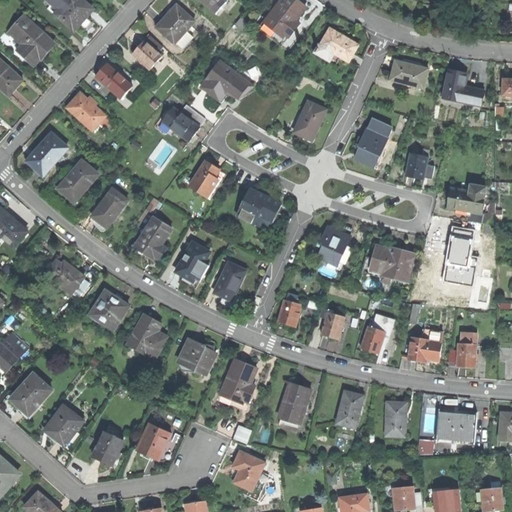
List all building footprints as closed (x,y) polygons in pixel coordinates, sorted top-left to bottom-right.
[(46,0),(59,11),(69,0),(46,0)] [(56,14),(74,31),(84,20),(93,10),(82,0),(69,0),(59,11),(56,14)] [(201,0),(210,8),(217,0),(201,0)] [(223,0),(217,0),(210,8),(215,12),(225,1),(223,0)] [(296,19),(306,6),(298,0),(281,0),(268,18),(265,16),(259,24),(284,43),(300,22),(296,19)] [(175,44),(176,43),(186,31),(195,21),(177,6),(168,16),(157,28),(175,44)] [(36,27),(37,26),(25,15),(10,31),(24,43),(18,49),(35,64),(42,57),(43,58),(50,51),(56,44),(36,27)] [(313,53),(335,65),(340,57),(349,62),(358,46),(342,37),(330,30),(321,46),(318,44),(313,53)] [(186,31),(176,43),(183,50),(194,38),(186,31)] [(151,35),(146,41),(158,52),(163,47),(151,35)] [(158,52),(146,41),(145,41),(140,47),(133,55),(150,70),(162,56),(158,52)] [(0,85),(9,94),(17,86),(23,79),(0,57),(0,85)] [(228,90),(239,98),(250,89),(239,76),(220,61),(201,87),(220,101),(225,94),(228,90)] [(391,80),(424,89),(429,69),(410,65),(396,61),(391,80)] [(96,77),(121,99),(127,93),(121,87),(123,85),(119,81),(123,77),(108,64),(102,70),(96,77)] [(444,95),(461,99),(482,104),(485,90),(464,85),(466,77),(456,74),(449,73),(444,95)] [(253,85),(239,76),(250,89),(253,85)] [(69,108),(94,130),(107,115),(82,93),(76,100),(69,108)] [(155,99),(150,105),(155,109),(160,104),(155,99)] [(303,136),(313,141),(326,110),(309,102),(295,133),(303,136)] [(180,112),(200,127),(206,119),(186,104),(180,112)] [(201,128),(200,127),(180,112),(174,107),(163,122),(190,142),(196,134),(201,128)] [(372,120),(368,130),(388,138),(392,128),(372,120)] [(380,155),(382,151),(383,149),(384,149),(388,138),(368,130),(367,129),(364,136),(363,139),(361,144),(359,148),(360,148),(355,159),(375,167),(380,155)] [(30,160),(45,173),(69,146),(54,133),(42,146),(30,160)] [(411,154),(406,177),(414,178),(424,180),(425,178),(427,165),(429,157),(411,154)] [(83,160),(60,187),(67,192),(76,200),(100,172),(83,160)] [(219,181),(215,179),(220,171),(213,166),(205,161),(189,186),(208,198),(219,181)] [(435,166),(427,165),(425,178),(432,179),(435,166)] [(481,214),(484,195),(486,195),(487,188),(471,186),(470,192),(451,189),(450,200),(448,208),(470,212),(481,214)] [(107,232),(109,228),(130,199),(114,188),(94,217),(92,220),(97,225),(103,232),(107,232)] [(282,205),(264,196),(251,189),(237,216),(254,224),(258,215),(273,223),(282,205)] [(0,195),(0,204),(5,209),(10,204),(0,195)] [(155,196),(147,208),(153,212),(161,200),(155,196)] [(0,209),(0,232),(16,246),(29,230),(14,218),(2,207),(0,209)] [(469,221),(482,223),(484,214),(481,214),(470,212),(469,221)] [(484,224),(496,226),(496,222),(496,216),(484,214),(482,223),(484,224)] [(145,253),(146,252),(150,254),(155,257),(156,254),(162,257),(169,247),(163,243),(173,227),(156,217),(141,241),(140,239),(134,246),(145,253)] [(496,226),(484,224),(482,233),(496,235),(496,226)] [(341,233),(350,237),(353,230),(344,226),(341,233)] [(351,237),(350,237),(341,233),(328,227),(324,238),(320,247),(323,248),(318,258),(329,262),(330,260),(338,264),(339,264),(340,262),(347,247),(351,237)] [(474,233),(455,229),(453,238),(448,266),(467,269),(474,233)] [(185,277),(193,282),(195,279),(200,283),(210,266),(204,263),(210,253),(193,243),(176,272),(185,277)] [(350,249),(347,247),(340,262),(344,263),(350,249)] [(384,274),(407,281),(415,254),(401,250),(391,247),(390,250),(378,247),(371,269),(384,273),(384,274)] [(74,267),(65,261),(63,264),(57,260),(46,274),(72,293),(73,292),(79,296),(90,282),(83,278),(85,275),(74,267)] [(336,269),(338,264),(330,260),(329,262),(329,265),(336,269)] [(230,261),(217,292),(224,295),(233,299),(247,269),(230,261)] [(114,330),(129,306),(116,298),(107,291),(97,306),(96,305),(88,316),(103,326),(105,324),(114,330)] [(285,300),(278,322),(287,325),(297,327),(303,305),(285,300)] [(412,308),(410,323),(417,324),(420,309),(412,308)] [(346,318),(327,313),(326,318),(321,335),(329,337),(339,340),(346,318)] [(156,358),(166,339),(168,335),(157,330),(161,323),(152,318),(144,314),(128,345),(144,353),(145,352),(156,358)] [(361,349),(369,351),(379,354),(385,335),(389,336),(394,320),(377,315),(376,320),(371,318),(361,349)] [(430,340),(430,341),(441,343),(443,332),(425,330),(424,339),(430,340)] [(3,342),(0,339),(0,366),(2,365),(8,370),(20,357),(30,346),(13,331),(3,342)] [(461,344),(477,345),(477,333),(462,332),(461,344)] [(201,341),(201,342),(194,339),(189,337),(178,361),(177,363),(181,369),(193,371),(194,368),(206,373),(215,351),(205,346),(207,343),(201,341)] [(426,363),(427,359),(430,341),(430,340),(424,339),(412,337),(409,360),(417,361),(426,363)] [(441,343),(430,341),(427,359),(439,361),(442,343),(441,343)] [(475,368),(477,345),(461,344),(459,344),(458,351),(457,366),(457,367),(467,367),(475,368)] [(449,365),(457,366),(458,351),(450,351),(449,365)] [(244,401),(249,403),(256,386),(252,384),(259,369),(247,364),(237,360),(222,394),(243,403),(244,401)] [(34,371),(12,397),(18,402),(27,410),(39,396),(42,399),(53,387),(34,371)] [(311,404),(306,402),(311,388),(301,384),(292,381),(280,416),(299,423),(304,410),(308,411),(311,404)] [(336,422),(355,427),(363,394),(354,392),(345,389),(336,422)] [(384,434),(404,436),(406,402),(396,401),(386,401),(384,434)] [(437,440),(437,437),(473,440),(473,444),(475,444),(477,417),(478,404),(476,404),(476,411),(461,410),(461,413),(449,412),(440,411),(440,403),(438,402),(435,440),(437,440)] [(64,403),(46,428),(56,435),(66,443),(84,418),(64,403)] [(511,412),(501,412),(500,432),(511,432),(511,412)] [(160,456),(172,429),(150,420),(144,433),(146,434),(143,441),(141,440),(138,447),(148,451),(160,456)] [(249,443),(254,429),(240,425),(235,438),(249,443)] [(124,437),(105,429),(94,454),(103,458),(113,462),(124,437)] [(267,463),(241,450),(237,458),(234,465),(240,469),(234,481),(253,491),(267,463)] [(0,484),(5,489),(20,473),(0,454),(0,484)] [(330,483),(337,482),(336,472),(328,473),(330,483)] [(412,485),(393,487),(395,509),(405,508),(414,507),(412,485)] [(481,500),(482,511),(492,510),(502,509),(500,487),(480,488),(481,491),(475,491),(475,501),(481,500)] [(49,496),(39,488),(25,505),(32,511),(61,511),(64,510),(49,496)] [(460,511),(458,488),(433,491),(435,511),(448,511),(460,511)] [(366,491),(338,495),(340,511),(361,511),(361,510),(368,509),(366,491)] [(195,501),(187,502),(188,511),(206,511),(205,500),(195,501)]
